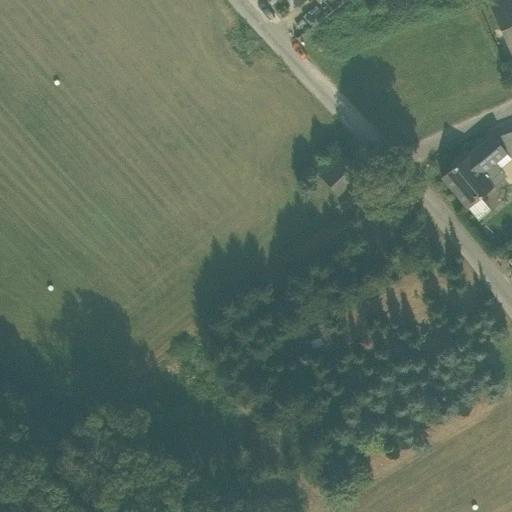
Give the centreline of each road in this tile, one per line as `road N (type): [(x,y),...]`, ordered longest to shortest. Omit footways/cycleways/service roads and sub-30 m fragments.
road 1 (residential): [(392,161),(249,0)]
road 2 (residential): [(511,306),(392,161)]
road 3 (residential): [(392,161),(511,106)]
